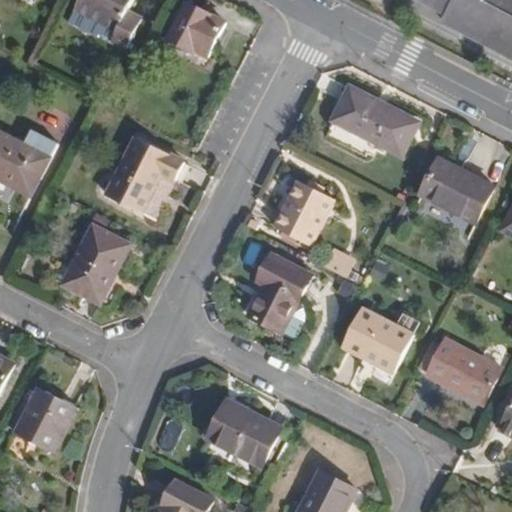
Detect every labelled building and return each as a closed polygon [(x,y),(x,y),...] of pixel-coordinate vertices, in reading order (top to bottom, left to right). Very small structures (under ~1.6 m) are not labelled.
[(118,21),(128,0),(77,0),(70,15),(71,16),(110,36),(104,48),(120,56),(134,29),(118,21)] [(511,3),(506,0),(412,0),(412,2),(441,17),(437,24),(511,61),(511,3)] [(110,36),(71,16),(65,28),(104,48),(110,36)] [(204,72),(220,39),(179,20),(160,57),(184,68),(186,64),(204,72)] [(403,154),(420,119),(356,87),(332,136),(371,156),(377,142),(403,154)] [(42,167),(48,153),(22,140),(15,153),(42,167)] [(168,186),(178,166),(132,143),(103,201),(136,218),(156,180),(168,186)] [(0,194),(22,206),(42,167),(15,153),(0,145),(0,194)] [(497,191),(442,163),(426,194),(480,223),(497,191)] [(310,251),(335,203),(299,185),(274,233),(310,251)] [(400,207),(385,235),(390,237),(397,241),(403,230),(395,226),(405,210),(400,207)] [(380,224),(387,228),(391,220),(384,217),(380,224)] [(246,224),(242,230),(251,235),(254,229),(246,224)] [(115,285),(131,253),(93,234),(64,291),(97,307),(109,282),(115,285)] [(305,253),(294,247),(292,252),(302,257),(305,253)] [(284,339),(313,282),(273,262),(260,288),(269,292),(253,323),(284,339)] [(373,263),(364,281),(378,288),(385,274),(382,273),(384,268),(373,263)] [(391,381),(409,345),(360,320),(342,356),(391,381)] [(477,415),(496,379),(438,349),(420,386),(477,415)] [(49,455),(70,410),(36,394),(14,439),(49,455)] [(511,446),(511,399),(493,437),(511,446)] [(256,470),(275,431),(223,405),(203,442),(256,470)] [(346,511),(353,500),(316,482),(300,511),(346,511)] [(204,511),(165,492),(154,511),(204,511)]
